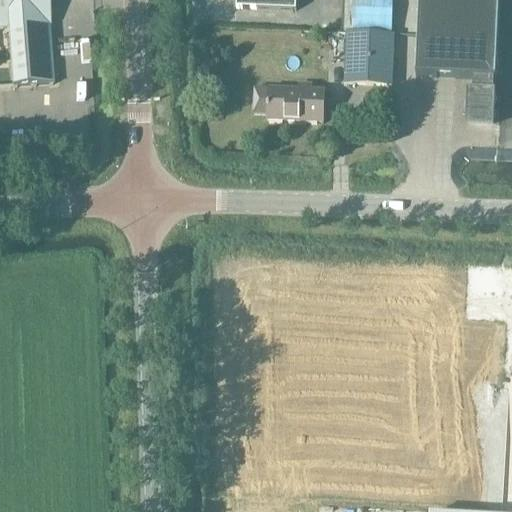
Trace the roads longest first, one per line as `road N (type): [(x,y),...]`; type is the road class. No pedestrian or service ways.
road 1 (tertiary): [(140,198),(511,213)]
road 2 (tertiary): [(150,511),(140,198)]
road 3 (unclassified): [(140,198),(134,0)]
road 4 (tertiary): [(0,212),(140,198)]
